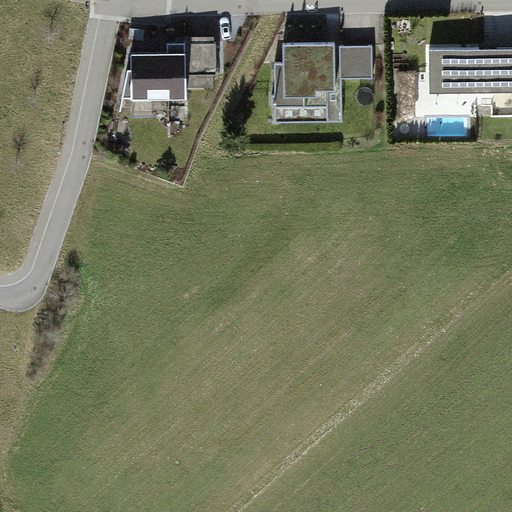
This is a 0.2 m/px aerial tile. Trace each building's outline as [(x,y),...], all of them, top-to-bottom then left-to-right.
[(218,41),(169,42),(169,52),(132,52),(132,69),(129,69),(124,98),(188,97),(188,73),(218,73),(218,41)] [(336,41),(285,42),(285,62),(276,62),(276,94),(273,94),(274,103),(277,103),(277,106),(329,106),(329,89),(337,88),(336,41)] [(374,78),(374,44),(342,45),(342,78),(374,78)] [(511,47),(431,47),(431,90),(511,90),(511,47)] [(417,117),(417,73),(401,73),(401,117),(417,117)] [(474,114),(474,91),(430,91),(430,114),(474,114)]
